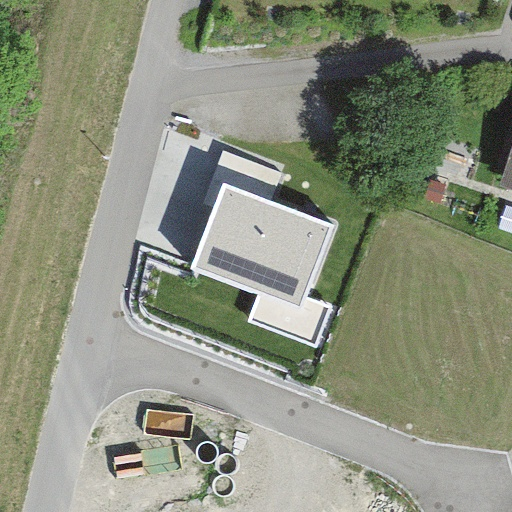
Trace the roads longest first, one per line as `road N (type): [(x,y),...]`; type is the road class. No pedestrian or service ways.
road 1 (trunk): [(125,0),(99,290),(97,511)]
road 2 (residential): [(93,343),(420,463),(452,490),(461,511)]
road 3 (unclassified): [(93,343),(176,0)]
road 4 (unclassified): [(49,511),(93,343)]
